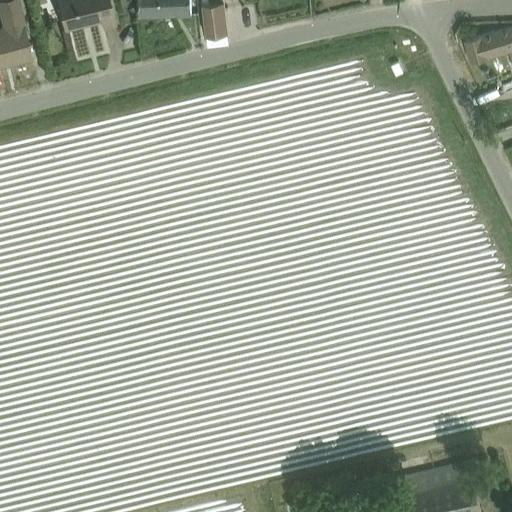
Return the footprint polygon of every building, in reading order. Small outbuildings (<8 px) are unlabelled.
[(0,63),(34,55),(20,0),(0,0),(0,11),(4,28),(0,28),(0,63)] [(60,0),(65,23),(114,14),(111,0),(60,0)] [(140,0),(140,12),(194,12),(194,0),(140,0)] [(204,0),(206,31),(227,30),(225,0),(204,0)] [(475,59),(511,48),(511,23),(468,36),(475,59)] [(483,511),(477,484),(392,503),(393,511),(483,511)]
